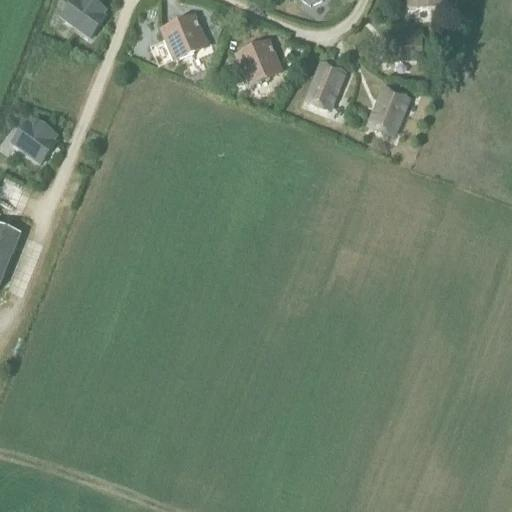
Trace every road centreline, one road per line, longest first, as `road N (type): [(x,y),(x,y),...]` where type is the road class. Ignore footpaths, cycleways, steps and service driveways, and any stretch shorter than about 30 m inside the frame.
road 1 (track): [(0,329),(132,0)]
road 2 (track): [(168,511),(0,456)]
